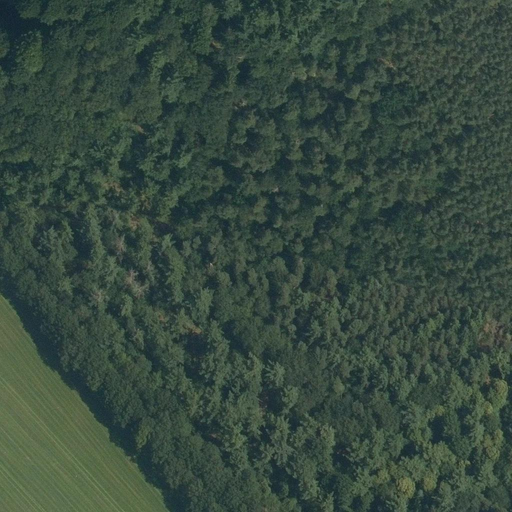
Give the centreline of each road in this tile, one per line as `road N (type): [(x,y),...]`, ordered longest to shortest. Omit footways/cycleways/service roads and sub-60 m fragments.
road 1 (track): [(392,0),(0,163)]
road 2 (track): [(0,237),(217,511)]
